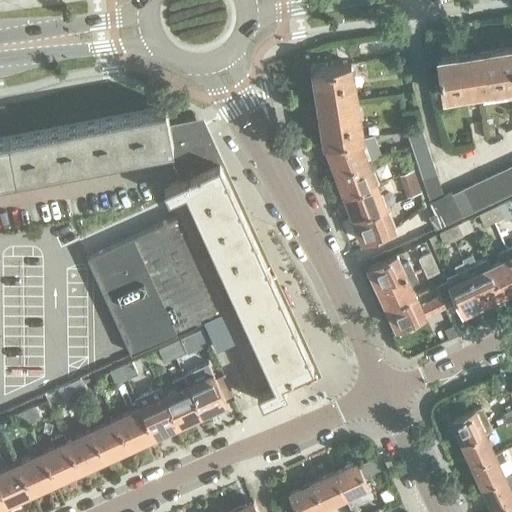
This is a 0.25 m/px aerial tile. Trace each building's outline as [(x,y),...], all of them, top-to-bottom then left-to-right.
[(482,101),(506,98),(504,85),(511,83),(511,55),(511,46),(474,52),(480,89),(482,101)] [(480,89),(474,52),(437,58),(443,95),(480,89)] [(319,105),(358,99),(352,61),(313,67),(319,105)] [(358,99),(319,105),(325,141),(359,136),(364,135),(358,99)] [(0,176),(172,143),(164,105),(0,136),(0,176)] [(309,357),(203,123),(177,128),(180,146),(168,152),(180,178),(162,186),(176,216),(167,220),(159,202),(0,274),(0,376),(13,406),(58,386),(69,381),(81,376),(220,312),(261,402),(287,390),(282,380),(313,366),(309,357)] [(410,138),(424,133),(421,126),(407,130),(410,138)] [(412,146),(426,141),(424,133),(410,138),(412,146)] [(359,136),(325,141),(337,172),(368,160),(359,136)] [(426,141),(412,146),(415,154),(429,149),(426,141)] [(418,161),(431,157),(429,149),(415,154),(418,161)] [(420,169),(434,164),(431,157),(418,161),(420,169)] [(368,160),(337,172),(345,194),(377,182),(368,160)] [(434,164),(420,169),(423,177),(437,172),(434,164)] [(509,193),(511,191),(511,169),(511,166),(499,172),(509,193)] [(437,172),(423,177),(425,185),(439,180),(437,172)] [(488,177),(498,199),(509,193),(499,172),(488,177)] [(486,204),(498,199),(488,177),(476,182),(486,204)] [(439,180),(425,185),(428,192),(442,187),(439,180)] [(385,205),(377,182),(345,194),(354,217),(385,205)] [(465,188),(475,209),(486,204),(476,182),(465,188)] [(428,192),(431,201),(444,195),(444,194),(442,187),(428,192)] [(463,215),(475,209),(465,188),(453,193),(457,202),(463,215)] [(436,213),(457,202),(453,193),(452,190),(444,194),(444,195),(431,201),(430,201),(435,211),(436,213)] [(463,215),(457,202),(436,213),(435,211),(430,213),(436,228),(442,225),(463,215)] [(490,207),(496,220),(504,216),(498,203),(490,207)] [(395,229),(385,205),(354,217),(363,241),(395,229)] [(481,211),(487,224),(496,220),(490,207),(481,211)] [(464,235),(464,234),(459,222),(450,226),(456,238),(464,235)] [(445,244),(456,238),(450,226),(439,231),(445,244)] [(492,264),(504,292),(511,289),(511,261),(511,260),(511,256),(508,247),(499,251),(502,259),(492,264)] [(424,266),(436,261),(431,251),(422,256),(420,258),(424,266)] [(415,270),(411,262),(403,265),(398,253),(369,267),(377,285),(382,283),(383,286),(394,281),(395,277),(402,274),(403,276),(415,270)] [(477,261),(473,253),(464,257),(474,277),(471,279),(474,285),(479,286),(484,296),(480,298),(482,302),(504,292),(492,264),(488,256),(477,261)] [(471,279),(474,277),(464,257),(462,258),(463,261),(455,265),(457,270),(448,275),(449,278),(458,299),(464,311),(482,302),(480,298),(484,296),(479,286),(474,285),(471,279)] [(436,261),(424,266),(428,276),(440,270),(436,261)] [(418,279),(415,270),(403,276),(402,274),(395,277),(394,281),(383,286),(382,283),(377,285),(387,307),(416,293),(411,283),(418,279)] [(397,327),(458,299),(449,278),(436,284),(441,295),(421,305),(416,293),(387,307),(397,327)] [(170,343),(176,356),(187,351),(181,338),(170,343)] [(165,361),(176,356),(170,343),(159,348),(165,361)] [(121,366),(127,378),(138,373),(133,361),(121,366)] [(115,383),(127,378),(121,366),(110,371),(113,378),(115,383)] [(213,373),(189,384),(188,385),(201,415),(227,403),(213,373)] [(177,426),(201,415),(188,385),(189,384),(185,374),(172,380),(177,390),(163,396),(177,426)] [(69,381),(76,395),(87,390),(81,376),(69,381)] [(64,400),(76,395),(69,381),(58,386),(64,400)] [(163,396),(155,400),(139,407),(153,437),(177,426),(163,396)] [(24,410),(29,421),(40,416),(35,405),(24,410)] [(463,442),(485,432),(481,423),(489,419),(482,406),(453,419),(463,442)] [(139,407),(115,418),(129,448),(153,437),(139,407)] [(17,427),(29,421),(24,410),(12,415),(17,427)] [(115,418),(91,429),(104,459),(129,448),(115,418)] [(481,423),(485,432),(493,428),(489,419),(481,423)] [(91,429),(68,440),(66,440),(80,471),(104,459),(91,429)] [(56,482),(80,471),(66,440),(68,440),(64,432),(51,437),(55,446),(42,452),(56,482)] [(495,453),(485,432),(463,442),(473,463),(495,453)] [(483,485),(505,475),(499,462),(507,459),(503,450),(495,453),(473,463),(483,485)] [(42,452),(18,463),(31,493),(56,482),(42,452)] [(350,508),(372,497),(356,461),(333,471),(345,497),(350,508)] [(31,493),(18,463),(0,470),(0,488),(7,504),(31,493)] [(345,497),(333,471),(311,481),(323,507),(345,497)] [(511,497),(511,490),(505,475),(483,485),(493,506),(511,497)] [(311,511),(323,507),(311,481),(289,491),(298,511),(311,511)] [(495,511),(511,511),(511,497),(493,506),(495,511)] [(231,510),(231,511),(259,511),(254,499),(231,510)]
